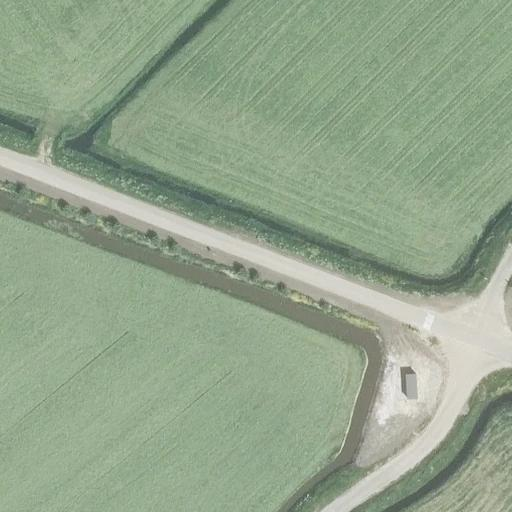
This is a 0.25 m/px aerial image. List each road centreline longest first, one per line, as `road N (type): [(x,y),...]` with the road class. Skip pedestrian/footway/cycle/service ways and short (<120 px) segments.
road 1 (unclassified): [(479,341),(0,153)]
road 2 (unclassified): [(341,511),(418,460),(452,413),(479,341)]
